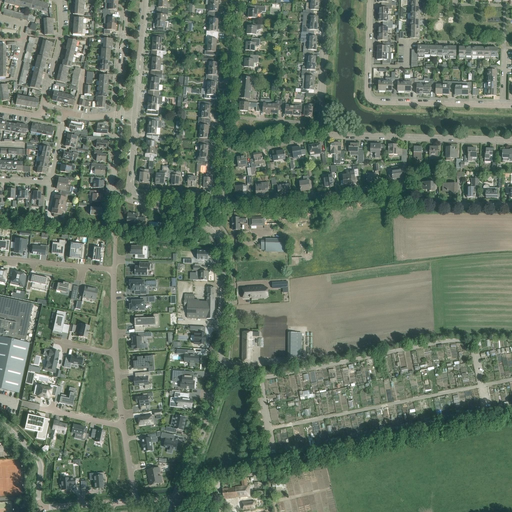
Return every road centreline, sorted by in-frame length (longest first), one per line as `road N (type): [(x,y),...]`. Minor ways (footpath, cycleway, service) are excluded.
road 1 (residential): [(223,197),(258,202),(403,184),(434,205),(511,206)]
road 2 (tertiary): [(178,501),(221,364),(219,237)]
road 3 (residential): [(511,140),(327,133)]
road 4 (residential): [(503,105),(377,102),(368,96),(368,66)]
road 5 (residential): [(320,124),(328,0)]
